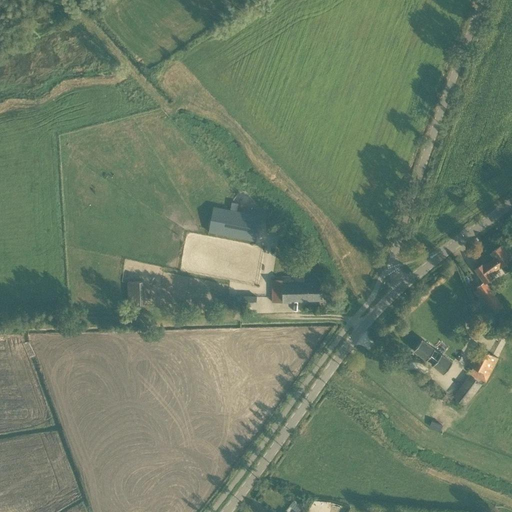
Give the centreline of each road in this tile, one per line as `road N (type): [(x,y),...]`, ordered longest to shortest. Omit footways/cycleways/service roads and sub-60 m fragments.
road 1 (track): [(363,310),(315,222),(226,127),(177,103),(168,110),(59,0)]
road 2 (track): [(361,330),(348,321),(0,323)]
road 3 (unclassified): [(403,286),(393,260),(406,210),(483,0)]
road 4 (tertiary): [(226,511),(403,286)]
road 5 (track): [(361,330),(381,388),(420,424),(511,469)]
road 6 (tertiary): [(403,286),(511,204)]
